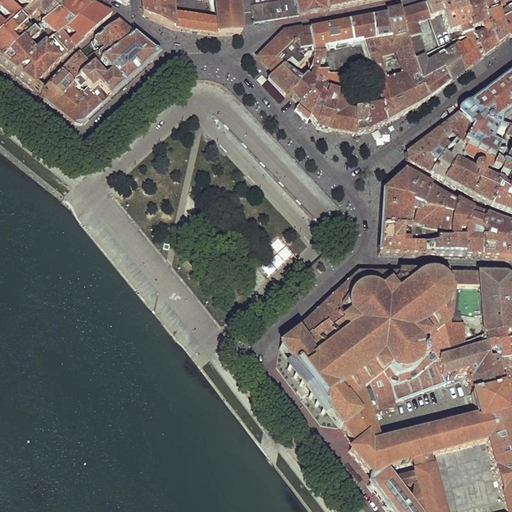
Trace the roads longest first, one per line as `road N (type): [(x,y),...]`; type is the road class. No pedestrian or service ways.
road 1 (residential): [(0,80),(83,138),(175,61)]
road 2 (residential): [(415,0),(276,30),(249,42),(229,65)]
road 3 (residential): [(258,369),(368,511)]
road 4 (residential): [(229,65),(344,184)]
road 5 (residential): [(511,55),(379,154)]
road 6 (residential): [(356,257),(373,266),(511,269)]
road 7 (residential): [(356,257),(265,339),(258,369)]
road 8 (residential): [(511,225),(379,154)]
